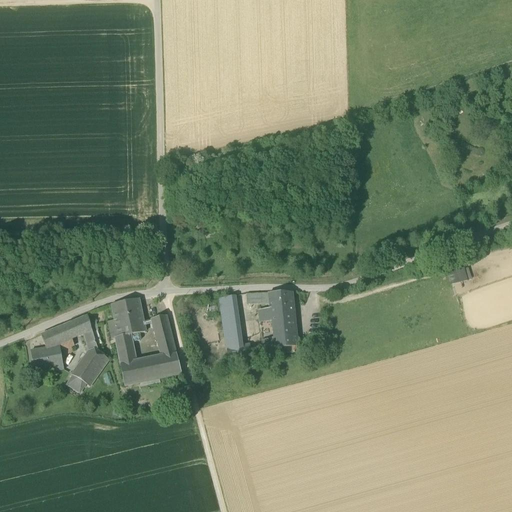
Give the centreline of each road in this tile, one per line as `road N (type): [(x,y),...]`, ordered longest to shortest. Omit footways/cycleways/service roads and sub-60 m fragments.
road 1 (unclassified): [(0,343),(113,298),(339,285),(511,221)]
road 2 (track): [(156,0),(164,291),(223,511)]
